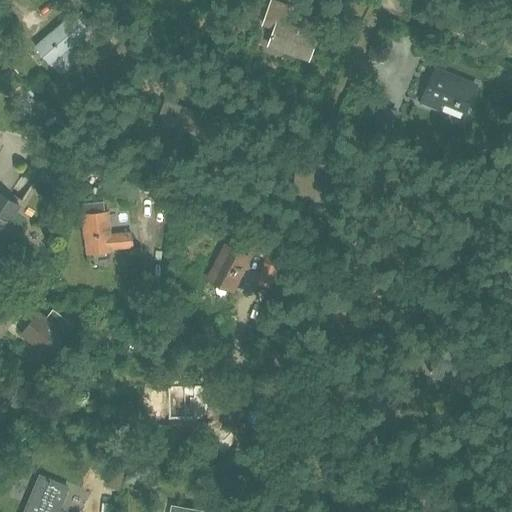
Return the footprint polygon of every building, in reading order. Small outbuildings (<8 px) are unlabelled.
[(272,1),(264,24),(276,28),(273,34),(271,38),(272,38),(270,44),(309,58),(317,35),(283,23),(289,7),(272,1)] [(66,5),(36,30),(45,40),(37,47),(51,63),(88,31),(74,15),(66,5)] [(424,87),(426,58),(410,57),(407,86),(424,87)] [(436,66),(423,98),(438,104),(442,95),(467,105),(476,83),(436,66)] [(165,101),(158,121),(197,135),(204,115),(165,101)] [(374,101),(369,113),(372,114),(370,120),(387,127),(390,122),(392,123),(397,111),(374,101)] [(295,189),(295,192),(298,192),(298,191),(317,192),(316,199),(331,200),(333,177),(324,176),(325,166),(298,163),(296,189),(295,189)] [(0,234),(20,204),(8,197),(0,191),(0,234)] [(105,201),(83,203),(84,214),(86,237),(88,236),(89,252),(111,250),(111,247),(132,245),(131,233),(110,235),(108,212),(106,212),(105,201)] [(271,228),(265,246),(271,248),(266,263),(276,266),(287,233),(271,228)] [(226,247),(211,277),(232,288),(247,258),(226,247)] [(266,263),(259,283),(270,286),(276,266),(266,263)] [(38,311),(22,333),(52,355),(67,333),(38,311)] [(430,369),(429,372),(432,373),(432,372),(454,380),(452,387),(463,391),(472,363),(468,362),(470,354),(434,342),(429,355),(436,357),(432,369),(430,369)] [(208,414),(213,389),(176,381),(170,412),(195,418),(196,411),(208,414)] [(12,383),(3,396),(16,405),(25,392),(12,383)] [(266,416),(261,437),(272,440),(278,418),(266,416)] [(112,463),(106,485),(119,488),(125,467),(112,463)] [(130,467),(127,480),(141,483),(144,470),(130,467)] [(41,475),(24,511),(61,511),(58,510),(68,487),(41,475)]
